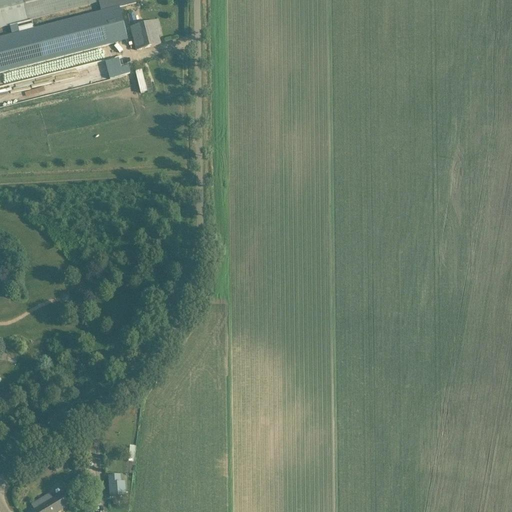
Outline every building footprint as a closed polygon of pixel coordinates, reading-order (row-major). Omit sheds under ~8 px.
[(12,35),(0,38),(0,73),(110,45),(107,30),(105,25),(123,20),(119,8),(132,5),(136,4),(134,0),(110,0),(99,3),(101,12),(34,29),(12,35)] [(0,0),(0,29),(76,9),(99,3),(110,0),(0,0)] [(157,22),(147,24),(131,29),(137,51),(150,47),(160,45),(158,36),(160,35),(157,22)] [(19,25),(12,27),(13,34),(21,32),(19,25)] [(110,79),(131,74),(129,66),(121,68),(108,72),(110,79)] [(153,91),(151,80),(144,81),(143,70),(136,71),(140,93),(153,91)] [(70,479),(75,477),(69,466),(65,468),(70,479)] [(36,480),(42,489),(58,478),(53,470),(36,480)] [(121,475),(108,476),(110,497),(126,496),(125,482),(121,482),(121,475)] [(53,499),(50,494),(35,503),(38,508),(31,511),(58,511),(71,505),(63,493),(53,499)]
